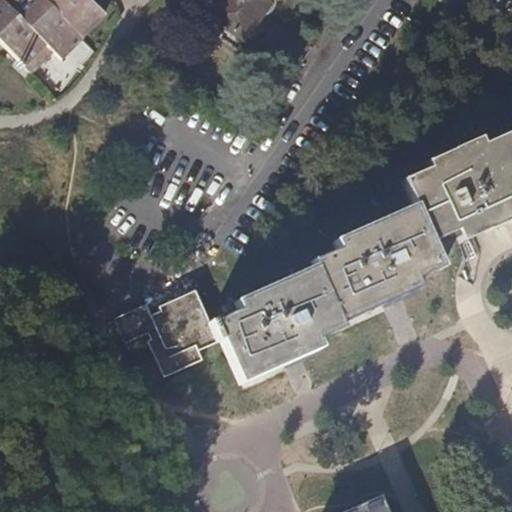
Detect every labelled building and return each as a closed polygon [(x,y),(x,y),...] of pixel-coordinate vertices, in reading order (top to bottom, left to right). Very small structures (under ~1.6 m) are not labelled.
[(0,0),(0,35),(2,33),(13,42),(8,47),(33,71),(54,49),(65,59),(106,17),(90,2),(91,0),(0,0)] [(240,38),(267,0),(214,0),(205,14),(220,25),(240,38)] [(240,38),(220,25),(214,35),(233,49),(240,38)] [(13,42),(2,33),(0,35),(0,39),(8,47),(13,42)] [(507,209),(511,206),(511,148),(506,134),(481,144),(477,137),(461,144),(423,162),(426,170),(400,181),(411,206),(429,245),(454,233),(458,244),(511,220),(507,209)] [(440,268),(429,245),(411,206),(373,222),(330,242),(332,249),(309,259),(312,266),(339,324),(418,287),(415,280),(440,268)] [(339,324),(312,266),(266,287),(233,302),(235,308),(211,320),(221,342),(239,384),(318,349),(315,342),(342,329),(339,324)] [(221,342),(211,320),(207,322),(193,290),(156,306),(158,311),(150,315),(144,303),(107,319),(119,346),(146,334),(148,336),(149,339),(146,340),(162,378),(202,360),(199,352),(221,342)] [(388,511),(381,495),(341,511),(388,511)]
